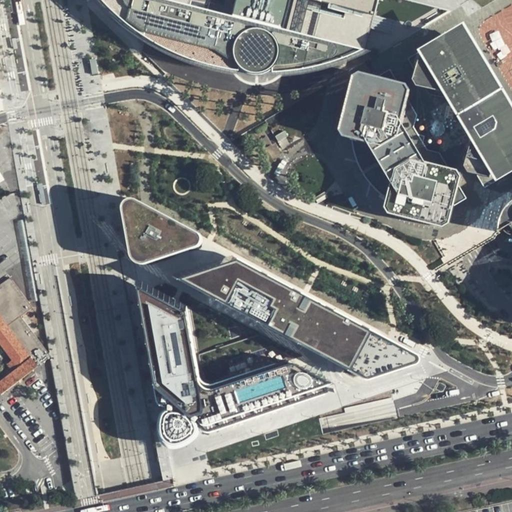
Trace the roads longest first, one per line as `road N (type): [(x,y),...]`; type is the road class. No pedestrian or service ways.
road 1 (unclassified): [(511,377),(497,382),(448,360),(371,253),(269,193),(160,96),(136,91),(44,108)]
road 2 (unclassified): [(44,108),(61,205),(47,252),(92,511)]
road 3 (primary): [(511,421),(205,489)]
road 4 (primary): [(282,511),(511,461)]
road 5 (unknown): [(487,207),(385,59)]
